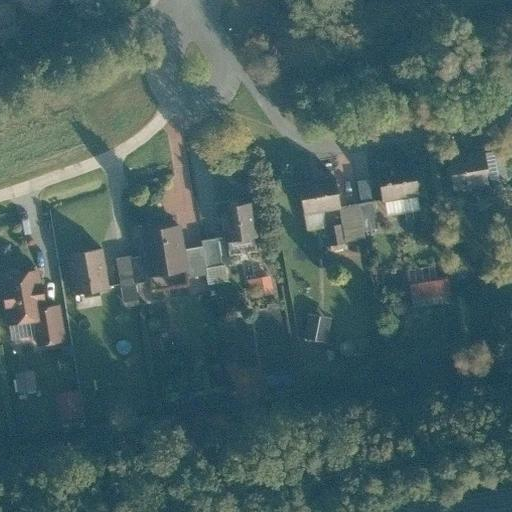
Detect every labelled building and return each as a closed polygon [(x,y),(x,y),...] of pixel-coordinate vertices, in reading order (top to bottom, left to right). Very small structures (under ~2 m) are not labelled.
[(100,0),(72,0),(75,10),(101,2),(100,0)] [(9,4),(0,4),(0,29),(11,27),(9,4)] [(500,150),(480,154),(484,182),(505,178),(500,150)] [(480,154),(444,160),(449,188),(484,182),(480,154)] [(411,165),(377,170),(383,204),(417,199),(411,165)] [(334,178),(299,184),(304,217),(340,211),(334,178)] [(373,203),(359,205),(364,232),(377,229),(373,203)] [(252,204),(221,209),(226,243),(257,238),(252,204)] [(328,245),(346,242),(343,220),(324,223),(328,245)] [(178,229),(144,234),(151,280),(185,274),(182,252),(178,229)] [(200,243),(201,249),(204,270),(222,267),(218,240),(200,243)] [(201,249),(182,252),(185,274),(186,280),(205,276),(204,270),(201,249)] [(100,251),(69,256),(74,295),(106,291),(100,251)] [(477,273),(473,251),(455,254),(459,276),(477,273)] [(131,258),(115,260),(122,307),(137,305),(131,258)] [(37,270),(0,275),(0,277),(8,328),(32,324),(35,346),(64,342),(59,308),(43,309),(37,270)] [(253,278),(258,294),(271,290),(266,274),(253,278)] [(446,281),(410,288),(414,309),(450,302),(446,281)] [(325,344),(329,321),(309,317),(304,340),(325,344)] [(123,334),(110,343),(123,360),(136,351),(123,334)] [(34,375),(15,377),(16,393),(35,392),(34,375)] [(80,416),(76,387),(55,390),(59,418),(80,416)]
